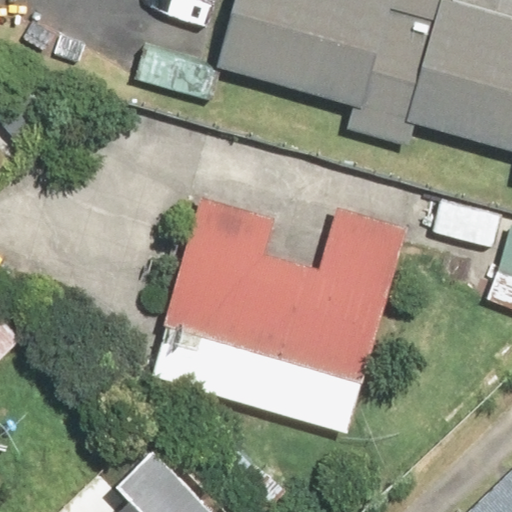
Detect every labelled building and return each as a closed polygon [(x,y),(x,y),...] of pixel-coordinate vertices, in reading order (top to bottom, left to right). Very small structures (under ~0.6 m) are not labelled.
[(511,13),(459,0),(255,0),(234,84),(511,155),(511,13)] [(211,188),(161,369),(368,426),(426,217),(345,195),(338,222),(211,188)] [(511,212),(492,286),(511,291),(511,212)] [(0,290),(0,364),(37,328),(0,290)] [(203,511),(147,454),(87,511),(203,511)] [(511,511),(511,470),(467,511),(511,511)]
